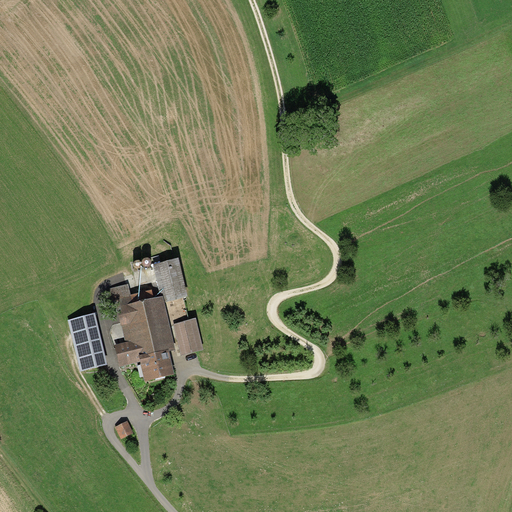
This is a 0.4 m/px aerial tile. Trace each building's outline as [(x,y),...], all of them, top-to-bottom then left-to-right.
[(179,261),(155,266),(160,288),(163,288),(166,302),(187,297),(179,261)] [(132,306),(154,301),(152,290),(131,295),(129,286),(113,290),(115,301),(130,297),(132,306)] [(173,348),(160,299),(154,301),(132,306),(128,307),(130,314),(121,317),(128,344),(118,347),(122,366),(144,361),(149,382),(173,376),(166,349),(173,348)] [(71,322),(82,371),(107,364),(96,316),(71,322)] [(195,320),(172,326),(179,355),(202,349),(195,320)] [(127,423),(117,427),(122,439),(132,433),(127,423)]
